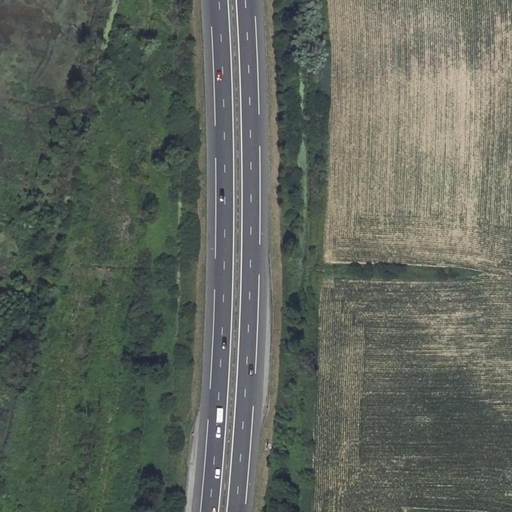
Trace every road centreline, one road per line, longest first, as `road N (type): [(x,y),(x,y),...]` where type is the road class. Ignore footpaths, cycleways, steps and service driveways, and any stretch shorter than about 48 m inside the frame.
road 1 (motorway): [(218,0),(224,258),(208,511)]
road 2 (motorway): [(235,511),(250,258),(244,0)]
